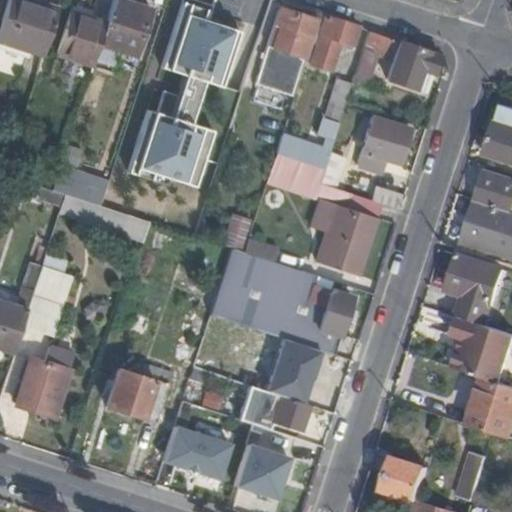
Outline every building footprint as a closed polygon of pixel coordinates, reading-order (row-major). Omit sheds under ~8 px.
[(57,6),(39,0),(5,0),(0,17),(0,43),(40,57),(57,6)] [(111,0),(106,15),(104,21),(97,42),(132,53),(147,7),(125,0),(111,0)] [(271,24),(278,26),(271,46),(304,56),(315,20),(277,8),(271,24)] [(68,10),(54,54),(90,65),(97,42),(104,21),(91,17),(68,10)] [(106,15),(93,11),(91,17),(104,21),(106,15)] [(237,31),(177,12),(157,72),(179,79),(172,99),(157,94),(150,115),(142,112),(125,165),(192,188),(209,139),(184,131),(199,87),(216,93),(237,31)] [(309,62),(328,68),(335,45),(337,39),(351,44),(356,26),(324,16),(309,62)] [(278,26),(271,24),(265,44),(271,46),(278,26)] [(385,78),(411,87),(411,86),(417,68),(427,71),(431,72),(437,52),(366,29),(360,46),(376,51),(392,56),(385,78)] [(351,44),(337,39),(335,45),(349,49),(351,44)] [(265,44),(254,83),(292,95),(304,56),(271,46),(265,44)] [(376,51),(360,46),(351,77),(366,82),(376,51)] [(427,71),(417,68),(411,86),(421,90),(427,71)] [(321,136),(318,145),(280,134),(274,152),(294,159),(322,168),(327,151),(343,102),(348,84),(331,79),(314,133),(321,136)] [(511,106),(503,103),(491,137),(511,144),(511,106)] [(408,128),(370,116),(358,151),(373,156),(372,161),(381,163),(382,159),(397,164),(408,128)] [(511,144),(491,137),(485,154),(511,163),(511,144)] [(342,157),(327,151),(322,168),(318,181),(333,187),(342,157)] [(353,165),(377,173),(381,163),(372,161),(373,156),(358,151),(353,165)] [(318,181),(322,168),(294,159),(274,152),(264,183),(313,197),(304,226),(321,231),(312,260),(355,275),(379,203),(371,200),(333,187),(318,181)] [(511,179),(485,170),(476,201),(511,212),(511,209),(511,179)] [(67,177),(62,193),(63,193),(83,200),(88,185),(67,177)] [(26,180),(23,192),(44,199),(46,196),(60,201),(63,193),(62,193),(50,188),(26,180)] [(402,195),(376,186),(371,200),(379,203),(397,209),(399,207),(402,195)] [(59,204),(57,211),(124,232),(130,215),(97,204),(83,200),(63,193),(60,201),(59,204)] [(464,240),(499,251),(501,245),(511,212),(476,201),(464,240)] [(511,209),(511,212),(501,245),(509,248),(511,238),(511,209)] [(243,246),(248,219),(231,216),(225,243),(243,246)] [(274,246),(247,237),(242,251),(270,260),(274,246)] [(228,247),(219,275),(209,306),(207,313),(271,334),(329,354),(348,296),(314,284),(286,276),(289,266),(270,260),(242,251),(228,247)] [(43,251),(40,261),(19,324),(51,334),(69,273),(63,271),(66,258),(43,251)] [(448,290),(465,295),(458,314),(485,323),(503,267),(459,253),(448,290)] [(0,297),(0,326),(17,332),(19,324),(40,261),(29,258),(14,302),(0,297)] [(203,285),(198,303),(209,306),(219,275),(200,269),(195,283),(203,285)] [(254,386),(271,334),(207,313),(190,365),(195,366),(210,372),(246,383),(254,386)] [(511,332),(485,323),(458,314),(451,335),(461,339),(452,365),(481,375),(500,381),(511,345),(511,332)] [(0,348),(10,352),(17,332),(0,326),(0,348)] [(49,343),(45,358),(31,354),(16,398),(12,397),(11,399),(54,414),(54,412),(52,411),(72,350),(49,343)] [(210,372),(195,366),(189,383),(205,388),(210,372)] [(155,420),(167,383),(117,367),(105,403),(155,420)] [(511,385),(500,381),(481,375),(466,424),(494,433),(507,437),(511,421),(511,385)] [(310,417),(298,413),(301,402),(254,386),(246,383),(242,397),(274,407),(270,422),(304,434),(310,417)] [(228,442),(172,423),(159,461),(216,480),(228,442)] [(287,455),(244,441),(229,484),(272,499),(287,455)] [(427,465),(430,454),(406,447),(403,457),(427,465)] [(487,455),(475,452),(469,473),(480,476),(487,455)] [(393,454),(383,486),(417,497),(427,465),(403,457),(393,454)] [(469,473),(461,495),(472,499),(480,476),(469,473)] [(459,511),(420,499),(415,511),(459,511)]
